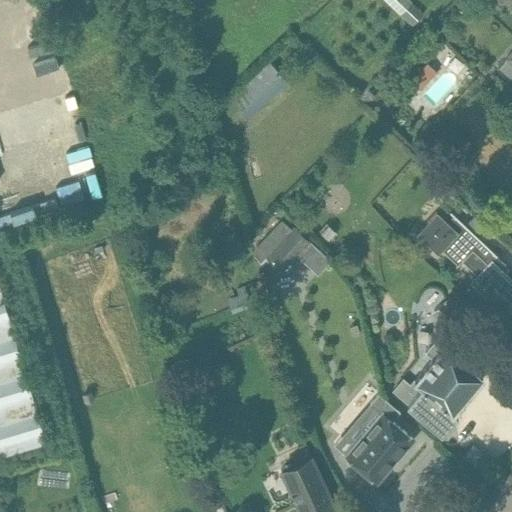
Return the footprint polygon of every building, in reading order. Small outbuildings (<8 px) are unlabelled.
[(407,0),(383,0),(410,26),(422,14),(407,0)] [(505,62),(499,68),(510,77),(511,74),(511,50),(504,59),(505,59),(504,61),(505,62)] [(412,88),(432,72),(422,60),(402,76),(412,88)] [(243,114),(283,83),(268,63),(227,95),(243,114)] [(17,75),(27,123),(48,118),(37,70),(17,75)] [(366,88),(359,95),(369,104),(376,97),(366,88)] [(0,125),(0,133),(4,150),(22,146),(17,122),(0,125)] [(58,169),(34,178),(44,204),(68,195),(58,169)] [(2,195),(5,219),(29,215),(26,191),(2,195)] [(436,209),(415,231),(437,252),(451,237),(468,254),(462,260),(476,274),(478,272),(482,275),(474,284),(511,320),(511,275),(501,265),(505,261),(457,216),(451,223),(436,209)] [(280,219),(252,250),(253,256),(260,262),(265,257),(291,229),(280,219)] [(291,229),(265,257),(266,258),(280,271),(296,254),(309,240),(294,225),(291,229)] [(0,449),(45,436),(0,285),(0,449)] [(445,329),(460,316),(446,300),(431,314),(445,329)] [(402,377),(392,389),(414,408),(427,419),(440,430),(446,430),(454,419),(454,414),(451,412),(482,375),(467,362),(436,336),(424,351),(431,356),(413,378),(409,383),(402,377)] [(361,425),(340,450),(361,468),(376,481),(413,438),(392,420),(399,411),(384,398),(378,393),(370,402),(373,404),(358,422),(361,425)] [(338,511),(313,457),(282,470),(300,511),(338,511)]
